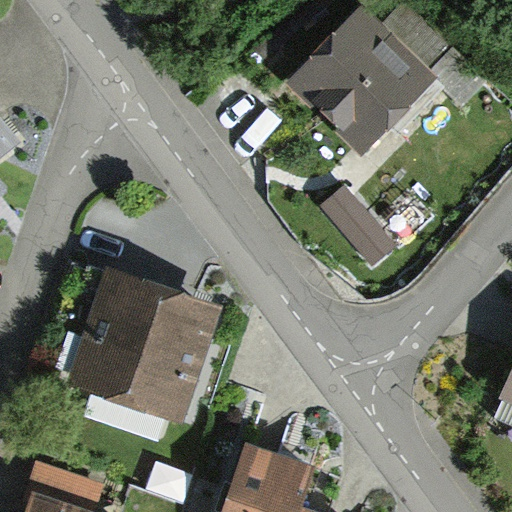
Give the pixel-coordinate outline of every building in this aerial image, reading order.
[(286,79),(356,152),(428,84),(358,11),(286,79)] [(105,268),(66,380),(184,421),(223,309),(105,268)] [(511,364),(500,397),(511,401),(511,364)] [(248,445),(225,511),(300,511),(302,508),(316,467),(248,445)] [(23,489),(33,492),(84,511),(95,511),(106,486),(34,460),(23,489)] [(84,511),(33,492),(25,511),(84,511)]
